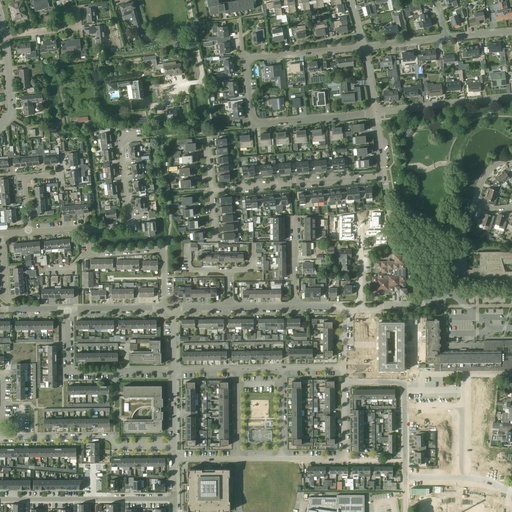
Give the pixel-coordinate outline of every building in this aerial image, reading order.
[(33,4),(36,12),(49,8),(48,3),(47,0),(34,0),(35,3),(33,4)] [(207,0),(208,8),(209,7),(210,16),(225,13),(225,14),(254,9),(253,2),(256,2),(255,0),(252,0),(253,0),(249,1),(248,0),(245,0),(245,1),(242,2),(242,0),(238,1),(238,3),(235,3),(235,2),(231,2),(231,4),(228,4),(228,3),(224,3),(219,4),(219,2),(217,2),(216,0),(207,0)] [(274,8),(275,16),(282,15),(281,7),(280,1),(280,0),(273,1),(273,2),(265,4),(267,10),(274,8)] [(281,7),(288,6),(289,14),(296,12),(295,5),(293,0),(285,0),(280,1),(281,7)] [(293,0),(295,5),(302,3),(303,11),(310,10),(309,2),(308,0),(293,0)] [(308,0),(309,2),(316,1),(317,9),(324,7),(322,0),(308,0)] [(133,17),(137,31),(142,30),(138,16),(134,2),(120,6),(123,16),(132,13),(133,17)] [(501,3),(505,21),(511,19),(511,16),(510,9),(506,10),(505,7),(506,7),(504,2),(501,3)] [(10,7),(13,19),(23,17),(27,16),(23,3),(10,7)] [(496,18),(497,21),(505,19),(505,21),(501,3),(492,5),(493,10),(495,10),(495,13),(491,14),(492,19),(496,18)] [(342,4),(337,5),(338,12),(341,11),(342,12),(345,12),(344,4),(342,4)] [(421,10),(420,4),(408,7),(409,12),(417,10),(417,11),(421,10)] [(377,15),(375,9),(376,9),(375,5),(368,7),(368,6),(362,8),(365,16),(366,16),(367,18),(366,18),(377,15)] [(88,18),(87,18),(88,21),(89,21),(89,22),(96,21),(95,8),(87,9),(88,18)] [(408,8),(402,9),(405,17),(410,16),(408,8)] [(450,18),(453,27),(460,24),(459,19),(466,17),(464,10),(462,11),(462,9),(456,11),(457,16),(450,18)] [(391,34),(391,35),(393,35),(393,34),(398,32),(398,31),(404,29),(401,13),(392,15),(393,20),(396,19),(397,24),(397,26),(393,27),(392,25),(384,27),(385,33),(387,32),(388,35),(391,34)] [(469,21),(470,26),(479,24),(479,21),(485,19),(483,13),(475,14),(476,19),(469,21)] [(432,26),(431,20),(429,20),(428,15),(426,15),(426,14),(420,16),(421,22),(419,23),(420,29),(432,26)] [(338,31),(339,33),(347,32),(347,27),(348,27),(347,20),(340,21),(333,22),(335,32),(338,31)] [(316,31),(317,36),(325,35),(325,32),(328,32),(326,22),(320,23),(320,24),(313,25),(314,32),(316,31)] [(297,37),(297,39),(306,37),(305,32),(306,32),(305,25),(298,27),(298,26),(292,27),(294,37),(297,37)] [(96,33),(97,44),(106,43),(104,26),(95,27),(89,28),(90,33),(96,33)] [(216,33),(217,41),(224,41),(224,37),(228,37),(227,27),(217,28),(217,27),(212,27),(213,33),(216,33)] [(278,27),(271,28),(273,37),(274,37),(275,42),(284,40),(283,38),(286,37),(285,28),(278,29),(278,27)] [(253,34),(254,43),(260,43),(260,39),(264,38),(263,29),(257,30),(257,33),(253,34)] [(40,47),(41,53),(45,52),(45,51),(56,49),(56,41),(52,42),(52,41),(51,41),(44,42),(44,46),(40,47)] [(80,52),(81,59),(86,59),(84,44),(80,44),(79,41),(70,42),(70,43),(67,43),(67,42),(61,43),(62,46),(61,46),(61,47),(62,47),(63,54),(80,52)] [(217,41),(218,54),(230,53),(229,43),(225,43),(224,41),(217,41)] [(500,43),(489,44),(490,53),(500,52),(501,59),(505,58),(504,44),(500,45),(500,43)] [(30,44),(17,45),(18,53),(24,53),(25,53),(26,58),(37,57),(36,51),(31,51),(30,44)] [(484,56),(483,49),(479,49),(479,46),(474,47),(471,47),(470,47),(466,48),(466,50),(466,51),(462,51),(463,57),(467,57),(479,55),(479,56),(484,56)] [(418,62),(419,62),(419,64),(424,63),(423,61),(436,59),(435,51),(422,52),(423,55),(417,56),(418,62)] [(401,60),(401,66),(418,64),(418,62),(417,56),(413,56),(413,52),(410,53),(410,52),(410,53),(408,53),(408,52),(408,53),(402,53),(403,60),(401,60)] [(156,60),(156,56),(143,57),(144,62),(152,60),(153,69),(157,68),(156,60)] [(454,62),(454,56),(443,57),(443,60),(440,60),(441,67),(441,72),(444,71),(443,63),(454,62)] [(225,64),(225,67),(234,67),(233,60),(230,60),(229,57),(219,59),(219,57),(210,58),(210,61),(219,60),(220,64),(225,64)] [(387,71),(388,78),(397,77),(396,68),(396,61),(392,62),(391,57),(387,57),(387,58),(380,59),(381,67),(385,67),(385,66),(392,65),(392,68),(392,71),(387,71)] [(333,68),(333,71),(337,71),(336,68),(354,66),(353,58),(338,60),(338,62),(329,63),(329,61),(323,62),(324,69),(333,68)] [(163,64),(165,75),(181,72),(180,64),(176,65),(176,62),(163,64)] [(309,63),(310,73),(314,72),(314,70),(317,69),(318,71),(324,71),(323,65),(319,65),(319,66),(317,66),(317,62),(309,63)] [(300,64),(290,65),(290,73),(296,72),(297,75),(296,75),(297,83),(305,82),(303,65),(300,66),(300,64)] [(19,70),(20,80),(29,80),(28,70),(32,69),(32,65),(25,65),(26,70),(19,70)] [(505,74),(508,74),(507,65),(506,65),(506,66),(500,66),(500,73),(499,73),(499,76),(491,76),(492,86),(506,85),(505,74)] [(277,66),(265,67),(266,77),(270,77),(271,77),(277,76),(279,88),(285,88),(284,70),(277,71),(277,66)] [(221,71),(221,78),(231,76),(231,74),(234,73),(234,67),(225,67),(225,71),(221,71)] [(447,83),(448,91),(461,90),(461,86),(464,86),(464,85),(463,82),(462,70),(459,70),(455,71),(455,75),(459,74),(460,81),(447,83)] [(475,91),(475,92),(481,91),(480,83),(485,83),(484,76),(479,77),(480,80),(479,80),(480,83),(477,83),(476,80),(465,81),(466,85),(468,85),(469,92),(475,91)] [(229,86),(229,89),(238,88),(237,82),(234,82),(234,79),(224,80),(224,86),(229,86)] [(27,89),(27,93),(34,92),(34,88),(30,88),(29,80),(20,80),(21,90),(27,89)] [(136,99),(145,98),(144,90),(144,89),(143,87),(143,82),(142,80),(128,82),(128,85),(132,85),(133,99),(136,99)] [(384,96),(385,101),(398,100),(397,91),(397,88),(400,88),(400,81),(394,81),(395,91),(391,92),(387,88),(382,94),(384,96)] [(340,82),(342,103),(355,102),(361,102),(360,87),(354,88),(354,91),(348,91),(347,82),(340,82)] [(442,95),(442,85),(434,86),(434,87),(428,88),(427,82),(424,82),(425,92),(428,91),(428,95),(430,95),(430,96),(431,97),(434,97),(435,96),(434,95),(438,95),(442,95)] [(107,84),(108,91),(116,90),(115,83),(107,84)] [(405,89),(405,97),(418,96),(418,92),(421,91),(421,85),(417,86),(417,87),(405,89)] [(225,93),(226,99),(236,98),(236,95),(238,95),(238,88),(229,89),(230,93),(225,93)] [(325,100),(325,92),(322,92),(322,91),(314,92),(314,96),(313,96),(313,101),(315,101),(315,106),(325,105),(325,100)] [(293,99),(293,108),(300,107),(300,101),(305,101),(304,94),(298,94),(298,99),(293,99)] [(24,109),(24,115),(34,114),(33,110),(32,110),(32,103),(43,102),(42,95),(22,97),(22,104),(24,104),(25,109),(24,109)] [(284,109),(283,98),(283,99),(276,100),(276,99),(272,99),(268,100),(269,105),(272,105),(276,104),(276,110),(277,109),(276,109),(283,108),(284,109)] [(233,107),(233,111),(242,110),(242,103),(238,104),(238,101),(228,102),(228,108),(233,107)] [(155,116),(156,123),(166,122),(177,120),(177,116),(180,116),(179,108),(171,109),(172,111),(165,112),(165,115),(155,116)] [(229,115),(230,121),(240,120),(240,117),(243,116),(242,110),(233,111),(234,114),(229,115)] [(329,131),(330,141),(337,140),(343,139),(343,140),(343,139),(343,133),(342,133),(341,128),(342,128),(336,128),(332,129),(332,131),(329,131)] [(404,135),(408,139),(414,133),(410,129),(404,135)] [(99,134),(98,134),(99,139),(101,139),(111,138),(111,132),(110,133),(106,133),(105,130),(99,131),(99,134)] [(320,142),(320,146),(325,145),(325,141),(324,132),(321,132),(321,130),(317,130),(312,130),(312,131),(313,135),(312,135),(312,142),(313,142),(319,141),(319,142),(320,142)] [(293,134),(294,144),(301,143),(307,142),(307,143),(307,142),(307,136),(306,136),(305,131),(306,131),(300,131),(296,132),(297,134),(293,134)] [(276,138),(276,145),(277,145),(283,144),(283,145),(289,144),(288,135),(285,135),(285,133),(282,133),(276,133),(276,134),(277,138),(276,138)] [(257,137),(258,147),(265,146),(271,145),(271,146),(271,145),(271,139),(270,139),(269,134),(270,134),(264,134),(260,135),(261,137),(257,137)] [(227,145),(226,139),(226,136),(219,136),(220,140),(216,140),(216,141),(214,141),(215,145),(215,146),(220,146),(220,145),(227,145)] [(253,147),(252,138),(249,138),(249,136),(246,136),(240,136),(240,137),(241,141),(240,141),(237,141),(238,148),(240,148),(240,151),(247,150),(247,148),(253,147)] [(101,139),(102,148),(107,147),(107,144),(112,143),(111,138),(101,139)] [(70,160),(83,159),(80,159),(80,153),(85,153),(85,150),(84,142),(80,142),(81,150),(78,150),(78,153),(69,154),(70,160)] [(129,148),(130,153),(139,152),(142,152),(142,146),(140,147),(139,142),(134,143),(134,147),(129,148)] [(44,156),(44,165),(51,164),(50,153),(44,154),(43,145),(40,145),(40,149),(41,157),(44,156)] [(228,154),(227,148),(227,145),(220,145),(220,146),(220,148),(217,149),(217,150),(215,150),(216,154),(215,154),(216,155),(221,155),(221,154),(228,154)] [(103,151),(104,156),(113,155),(113,149),(108,150),(107,147),(102,148),(102,151),(103,151)] [(50,153),(51,164),(51,166),(54,165),(54,164),(57,164),(57,157),(59,157),(58,148),(55,148),(56,153),(50,153)] [(32,154),(33,166),(39,165),(39,157),(41,157),(40,149),(37,149),(38,153),(32,154)] [(13,160),(14,167),(20,167),(19,155),(16,155),(16,154),(15,153),(13,153),(13,151),(10,152),(11,159),(13,158),(13,160)] [(2,168),(9,168),(8,159),(11,159),(10,152),(7,152),(7,157),(1,157),(2,161),(2,168)] [(136,161),(142,160),(142,157),(140,158),(139,152),(130,153),(130,159),(136,158),(136,161)] [(228,163),(228,157),(228,154),(221,154),(221,155),(221,157),(218,158),(218,159),(216,159),(216,163),(216,164),(222,163),(228,163)] [(103,161),(104,165),(110,164),(109,161),(114,160),(113,155),(104,156),(104,161),(103,161)] [(307,162),(302,162),(303,174),(308,174),(308,172),(309,172),(309,169),(312,168),(311,158),(307,158),(307,162)] [(311,158),(312,168),(315,168),(315,172),(316,171),(316,173),(321,173),(320,161),(314,161),(311,162),(311,158)] [(80,159),(70,160),(70,167),(78,166),(79,166),(79,169),(86,168),(86,165),(81,165),(80,159)] [(332,160),(329,160),(330,167),(333,167),(333,170),(334,170),(334,172),(339,171),(338,159),(332,160)] [(344,159),(338,159),(339,171),(344,171),(344,169),(345,169),(344,166),(348,165),(348,163),(347,159),(344,159)] [(132,170),(141,169),(141,164),(142,164),(142,160),(136,161),(136,164),(131,164),(132,170)] [(326,160),(320,161),(321,173),(326,173),(326,171),(327,171),(326,167),(330,167),(329,160),(326,160)] [(271,165),(266,165),(267,177),(272,177),(272,175),(273,175),(273,172),(276,171),(275,165),(276,165),(275,161),(271,161),(271,165)] [(296,163),(293,163),(294,170),(297,170),(297,173),(298,173),(298,175),(303,174),(302,162),(296,163)] [(229,172),(229,169),(229,166),(228,163),(222,163),(222,166),(218,167),(219,168),(217,168),(217,172),(217,173),(222,172),(229,172)] [(290,163),(284,164),(285,176),(290,175),(290,174),(291,174),(291,170),(294,170),(293,163),(290,163)] [(105,168),(105,173),(115,172),(115,166),(110,167),(110,164),(104,165),(104,168),(105,168)] [(278,164),(276,165),(275,165),(276,171),(279,171),(279,174),(280,174),(281,176),(285,176),(284,164),(278,164)] [(261,166),(257,166),(258,173),(261,173),(261,176),(262,176),(263,178),(267,177),(266,165),(261,166)] [(248,167),(249,179),(254,178),(254,177),(255,177),(255,173),(258,173),(257,166),(254,166),(248,167)] [(244,177),(245,179),(249,179),(248,167),(243,167),(239,168),(240,174),(243,174),(243,177),(244,177)] [(190,175),(190,170),(189,170),(189,168),(180,169),(180,178),(188,178),(188,175),(190,175)] [(137,175),(138,178),(144,177),(144,174),(142,174),(141,169),(132,170),(132,175),(137,175)] [(504,171),(499,174),(505,182),(508,180),(509,181),(511,181),(511,180),(511,179),(511,175),(510,173),(507,175),(504,171)] [(105,178),(105,182),(112,181),(111,178),(116,177),(115,172),(105,173),(106,178),(105,178)] [(218,181),(218,182),(230,181),(229,172),(222,172),(222,175),(219,176),(219,177),(217,177),(218,181)] [(491,183),(495,185),(500,189),(503,186),(504,187),(507,184),(505,182),(499,174),(495,178),(496,179),(491,183)] [(82,177),(71,178),(71,185),(79,184),(79,186),(87,185),(87,182),(83,183),(83,177),(82,177)] [(133,181),(134,187),(143,186),(143,181),(144,180),(144,177),(138,178),(138,181),(133,181)] [(107,185),(107,190),(117,189),(116,183),(112,184),(112,181),(105,182),(106,185),(107,185)] [(36,194),(44,193),(47,193),(47,187),(52,187),(52,183),(45,184),(43,184),(43,187),(36,187),(36,194)] [(488,188),(486,194),(495,196),(496,193),(497,194),(499,193),(500,189),(495,185),(493,190),(488,188)] [(139,192),(140,195),(146,194),(146,191),(144,191),(143,186),(134,187),(134,192),(139,192)] [(362,192),(363,199),(366,198),(372,198),(372,193),(374,193),(373,186),(366,186),(366,188),(365,188),(365,192),(362,192)] [(345,200),(348,200),(354,199),(354,203),(353,187),(348,188),(348,190),(347,190),(348,193),(344,193),(345,200)] [(353,187),(354,203),(360,203),(360,199),(363,199),(362,192),(359,192),(359,189),(358,189),(358,187),(353,187)] [(107,195),(107,198),(115,198),(115,195),(117,194),(117,189),(107,190),(105,190),(105,196),(107,195)] [(327,202),(327,206),(342,205),(342,204),(346,204),(345,200),(344,193),(341,193),(341,190),(340,190),(340,189),(330,189),(330,191),(329,191),(330,195),(326,195),(327,202)] [(309,196),(309,207),(313,207),(313,203),(318,202),(317,190),(312,191),(312,193),(311,193),(312,196),(309,196)] [(317,190),(318,202),(324,202),(327,202),(326,195),(323,195),(323,192),(322,192),(322,190),(317,190)] [(305,204),(306,208),(309,207),(309,196),(305,197),(305,193),(304,193),(304,192),(297,192),(297,200),(298,200),(298,199),(300,199),(300,204),(305,204)] [(278,199),(279,206),(282,205),(288,205),(288,200),(289,200),(290,200),(289,193),(282,193),(282,195),(281,195),(281,199),(278,199)] [(63,208),(63,215),(69,215),(69,206),(64,206),(64,200),(63,200),(62,194),(59,194),(60,202),(60,208),(63,208)] [(135,198),(136,204),(145,203),(145,198),(146,198),(146,194),(140,195),(140,198),(135,198)] [(270,206),(269,194),(264,195),(264,197),(263,197),(263,200),(260,200),(261,207),(264,207),(265,207),(265,210),(270,210),(270,207),(270,206)] [(279,206),(278,199),(275,199),(275,196),(274,196),(274,194),(269,194),(270,206),(276,206),(276,211),(279,211),(279,206)] [(495,196),(486,194),(484,199),(488,200),(487,203),(495,205),(498,197),(495,196)] [(87,201),(81,201),(81,205),(82,205),(82,214),(89,213),(88,204),(88,203),(91,203),(90,195),(87,195),(87,201)] [(242,202),(243,209),(246,208),(246,209),(252,208),(251,196),(246,196),(246,198),(245,198),(245,202),(242,202)] [(251,196),(252,208),(258,208),(258,207),(261,207),(260,200),(257,201),(257,197),(256,197),(256,196),(251,196)] [(232,206),(232,203),(231,197),(219,198),(219,199),(220,203),(222,203),(222,204),(225,204),(225,207),(232,206)] [(10,204),(10,199),(0,199),(0,208),(3,208),(3,205),(10,204)] [(141,209),(142,212),(147,211),(147,208),(146,208),(145,203),(136,204),(136,209),(141,209)] [(47,212),(47,215),(54,214),(54,211),(48,211),(48,205),(37,206),(38,213),(47,212)] [(106,215),(106,220),(112,219),(111,209),(110,206),(105,207),(105,209),(102,209),(103,215),(106,215)] [(233,215),(232,212),(233,212),(232,206),(225,207),(220,207),(220,208),(220,212),(222,212),(222,213),(226,213),(226,216),(233,215)] [(111,209),(112,219),(117,219),(117,214),(119,213),(119,207),(115,208),(115,209),(111,209)] [(6,208),(3,208),(0,208),(0,211),(4,211),(4,217),(16,216),(15,209),(6,210),(6,208)] [(370,221),(370,229),(381,229),(381,212),(372,212),(372,221),(370,221)] [(339,219),(339,224),(351,224),(354,224),(354,214),(341,216),(341,219),(339,219)] [(485,228),(490,230),(492,224),(489,223),(492,216),(485,214),(484,217),(480,216),(479,219),(480,220),(481,220),(480,224),(485,225),(485,228)] [(505,216),(498,214),(495,225),(499,226),(499,228),(504,230),(506,223),(503,222),(505,216)] [(233,224),(233,221),(233,215),(226,216),(221,216),(221,217),(221,221),(223,221),(223,222),(226,222),(227,225),(233,224)] [(0,222),(0,225),(8,225),(7,222),(9,222),(9,223),(16,222),(16,216),(4,217),(5,222),(0,222)] [(305,238),(305,240),(316,240),(316,218),(305,218),(305,220),(304,220),(304,227),(305,227),(305,231),(304,231),(304,238),(305,238)] [(155,222),(142,223),(143,233),(144,233),(144,237),(155,236),(155,232),(156,232),(155,222)] [(234,233),(234,230),(234,224),(233,224),(227,225),(221,225),(221,226),(222,226),(222,230),(224,230),(224,231),(227,231),(227,234),(234,233)] [(204,237),(203,233),(200,233),(200,230),(190,231),(190,234),(193,234),(194,240),(203,240),(203,237),(204,237)] [(366,230),(366,235),(376,235),(376,245),(387,245),(387,233),(381,233),(381,230),(366,230)] [(228,240),(228,243),(235,243),(235,239),(234,233),(227,234),(222,234),(222,235),(223,239),(224,239),(225,240),(228,240)] [(279,252),(286,252),(286,246),(282,246),(282,242),(273,242),(274,246),(276,246),(276,252),(279,252)] [(12,252),(13,259),(16,259),(16,256),(22,255),(22,252),(21,243),(14,244),(15,252),(12,252)] [(302,243),(303,256),(310,256),(310,243),(302,243)] [(342,259),(342,270),(351,270),(351,265),(350,265),(350,258),(351,258),(351,250),(339,250),(339,259),(342,259)] [(206,261),(206,262),(212,262),(212,251),(202,252),(202,261),(206,261)] [(480,279),(480,284),(511,283),(511,252),(499,252),(479,252),(480,268),(472,268),(472,270),(467,270),(467,257),(459,257),(459,256),(453,256),(453,284),(473,284),(473,279),(480,279)] [(405,270),(405,263),(403,263),(403,255),(394,256),(394,262),(388,262),(388,270),(397,270),(405,270)] [(388,270),(388,262),(375,262),(375,267),(381,267),(381,274),(384,274),(388,274),(388,270)] [(303,263),(303,274),(312,274),(312,264),(307,264),(307,263),(303,263)] [(395,276),(389,276),(389,293),(395,293),(395,292),(397,292),(399,292),(400,296),(407,296),(407,289),(405,289),(405,288),(405,270),(397,270),(397,271),(395,271),(395,276)] [(276,271),(276,280),(283,280),(283,277),(286,277),(286,271),(276,271)] [(389,293),(389,276),(384,276),(384,274),(381,274),(378,274),(378,277),(372,277),(372,288),(375,288),(375,289),(375,297),(381,296),(381,294),(389,294),(389,293)] [(305,293),(305,297),(313,297),(313,285),(312,279),(309,279),(309,289),(305,289),(305,285),(302,285),(302,293),(305,293)] [(344,295),(351,295),(352,286),(350,286),(350,282),(341,281),(341,286),(344,286),(344,295)] [(210,287),(210,297),(216,297),(216,293),(219,293),(219,282),(216,282),(216,287),(210,287)] [(313,285),(313,297),(320,297),(320,293),(324,293),(324,284),(313,285)] [(329,289),(329,297),(337,297),(337,293),(339,293),(339,284),(335,284),(335,289),(329,289)] [(27,287),(16,288),(16,290),(15,290),(15,294),(16,294),(24,294),(24,295),(28,295),(27,287)] [(179,297),(179,298),(182,298),(182,297),(185,297),(185,287),(179,287),(174,287),(175,296),(179,296),(179,297)] [(244,294),(244,298),(250,298),(250,289),(250,287),(246,287),(240,287),(240,294),(244,294)] [(323,324),(323,328),(332,328),(332,322),(328,322),(328,319),(312,319),(312,328),(314,328),(314,324),(323,324)] [(425,326),(425,354),(425,362),(435,362),(435,372),(441,371),(441,362),(440,353),(440,351),(440,350),(439,350),(439,345),(440,344),(441,342),(441,340),(441,335),(442,335),(442,332),(441,332),(441,325),(440,322),(439,321),(438,320),(437,320),(435,320),(434,320),(433,321),(426,321),(425,321),(425,326)] [(378,322),(378,371),(404,371),(404,322),(378,322)] [(302,340),(302,333),(297,333),(296,331),(293,331),(294,336),(294,340),(302,340)] [(161,364),(161,353),(160,353),(160,351),(160,349),(160,340),(150,340),(150,339),(137,339),(137,344),(137,343),(149,343),(149,349),(153,349),(153,353),(136,353),(131,353),(131,363),(153,363),(153,364),(161,364)] [(458,351),(440,351),(440,353),(441,362),(441,371),(458,371),(511,371),(511,370),(511,340),(483,341),(483,351),(458,351)] [(289,359),(295,359),(295,350),(289,350),(289,348),(286,348),(286,354),(289,354),(289,359)] [(312,351),(312,360),(328,360),(328,357),(332,357),(332,351),(323,351),(323,355),(314,355),(314,351),(312,351)] [(292,388),(301,388),(301,384),(310,384),(310,387),(312,387),(312,380),(296,380),(296,381),(292,381),(292,388)] [(163,407),(163,398),(162,398),(162,386),(124,386),(124,394),(124,397),(120,397),(120,408),(120,418),(132,418),(133,416),(134,414),(134,413),(135,412),(136,411),(138,410),(139,409),(140,408),(142,407),(143,407),(145,407),(146,407),(154,407),(154,421),(129,421),(124,421),(124,432),(162,432),(162,420),(163,420),(163,411),(161,411),(161,409),(161,407),(163,407)] [(352,410),(363,410),(360,410),(360,408),(356,408),(356,399),(360,399),(360,390),(353,390),(353,395),(352,395),(352,410)] [(503,402),(510,403),(511,400),(511,393),(511,397),(507,397),(507,400),(504,400),(503,402)] [(503,402),(503,405),(506,406),(506,413),(511,413),(511,405),(510,406),(510,403),(503,402)] [(323,413),(330,413),(330,410),(334,410),(334,404),(325,404),(325,410),(323,410),(323,413)] [(191,414),(197,414),(197,411),(196,411),(196,405),(186,405),(186,412),(191,412),(191,414)] [(384,418),(395,418),(395,412),(394,412),(394,410),(388,410),(388,414),(384,414),(384,418)] [(414,414),(414,420),(426,420),(425,414),(428,414),(428,411),(419,411),(419,414),(414,414)] [(325,422),(334,422),(334,416),(330,416),(330,413),(323,413),(323,416),(325,416),(325,422)] [(502,420),(502,423),(508,424),(509,421),(511,420),(511,413),(506,413),(505,420),(502,420)] [(186,423),(196,423),(196,416),(197,416),(197,414),(191,414),(191,417),(186,417),(186,423)] [(414,420),(414,425),(419,425),(419,429),(428,429),(428,425),(425,425),(426,420),(414,420)] [(511,428),(511,425),(493,423),(492,428),(499,429),(498,431),(507,432),(506,437),(503,437),(502,441),(505,441),(504,445),(510,446),(511,442),(511,432),(510,432),(510,428),(511,428)] [(414,441),(424,441),(424,438),(426,438),(426,433),(418,433),(418,435),(415,435),(415,438),(414,438),(414,441)] [(418,446),(418,450),(426,450),(426,445),(424,445),(424,441),(414,441),(414,444),(415,444),(415,446),(418,446)] [(414,458),(427,458),(424,458),(424,454),(427,454),(427,450),(426,450),(418,450),(418,452),(415,452),(415,455),(414,455),(414,458)] [(499,451),(498,454),(501,454),(500,460),(511,461),(511,455),(505,454),(505,451),(499,451)] [(419,466),(426,466),(426,462),(427,462),(427,458),(414,458),(414,460),(415,460),(415,463),(419,463),(419,466)] [(497,465),(497,469),(503,469),(503,466),(510,467),(511,461),(500,460),(499,465),(497,465)] [(414,470),(414,475),(425,475),(425,470),(428,470),(428,466),(419,466),(419,470),(414,470)] [(216,469),(216,471),(202,471),(202,469),(195,469),(191,469),(188,469),(188,472),(188,476),(188,483),(183,483),(184,511),(188,511),(230,511),(230,510),(235,510),(234,469),(230,469),(230,468),(227,468),(222,468),(222,469),(215,469),(216,469)] [(248,469),(248,511),(280,511),(293,469),(263,469),(256,469),(248,469)] [(414,475),(414,481),(419,481),(419,485),(428,484),(428,481),(425,481),(425,475),(414,475)] [(134,478),(129,477),(129,484),(131,484),(133,484),(133,485),(133,490),(135,490),(135,491),(139,491),(139,490),(141,490),(141,480),(134,480),(134,478)] [(164,480),(157,480),(157,484),(155,484),(155,490),(161,490),(161,491),(165,491),(165,490),(165,484),(164,484),(164,483),(164,480)] [(391,480),(386,480),(386,483),(386,490),(396,490),(396,486),(392,486),(393,483),(391,483),(391,480)] [(364,511),(364,495),(337,495),(337,497),(324,497),(309,497),(308,502),(308,504),(309,504),(309,509),(308,511),(364,511)] [(368,496),(367,511),(401,511),(402,496),(368,496)]
